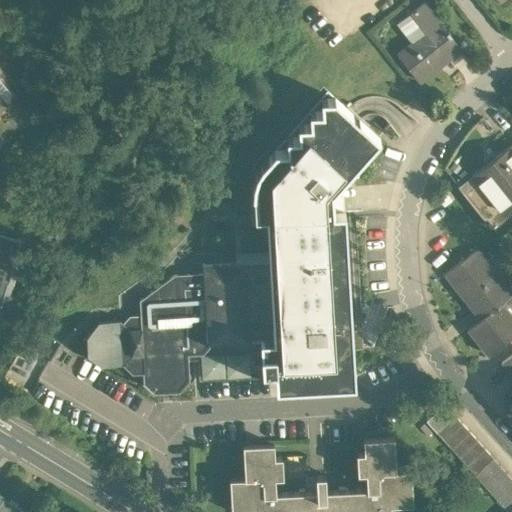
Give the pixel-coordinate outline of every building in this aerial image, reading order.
[(446,32),(423,3),(409,14),(424,32),(397,54),(419,82),(420,81),(420,80),(437,66),(436,64),(445,57),(452,66),(463,57),(458,51),(460,49),(449,35),(450,35),(447,31),(446,32)] [(253,219),(265,219),(332,215),(331,190),(380,140),(333,99),(322,99),(323,112),(311,112),(311,124),(297,124),(297,138),(286,138),(286,151),(275,152),(255,175),(252,189),(253,219)] [(511,142),(457,186),(490,227),(511,208),(511,142)] [(332,215),(265,219),(268,261),(235,262),(202,264),(202,273),(205,328),(208,328),(209,342),(255,340),(260,339),(273,339),(274,367),(275,386),(316,384),(355,382),(353,348),(352,330),(346,215),(332,215)] [(21,239),(0,232),(0,247),(17,252),(21,239)] [(17,252),(0,247),(0,303),(0,304),(17,252)] [(511,293),(476,248),(443,275),(479,320),(466,330),(487,356),(511,335),(511,316),(505,308),(511,302),(511,293)] [(235,262),(268,261),(267,251),(234,253),(235,262)] [(202,273),(174,275),(139,301),(140,329),(130,330),(131,358),(122,366),(132,374),(143,374),(142,383),(155,393),(180,392),(189,380),(187,355),(202,354),(208,347),(209,342),(208,328),(205,328),(202,273)] [(119,322),(97,322),(85,336),(86,354),(99,366),(122,366),(131,358),(130,330),(119,322)] [(273,339),(260,339),(261,368),(274,367),(273,339)] [(511,355),(501,363),(511,377),(511,355)] [(511,511),(511,479),(445,407),(426,424),(507,511),(511,511)] [(273,445),(242,447),(243,479),(227,480),(229,511),(389,511),(389,507),(413,505),(411,471),(396,472),(394,438),(362,440),(363,452),(355,452),(356,474),(365,474),(366,491),(326,493),(325,476),(314,477),(315,493),(275,496),(274,479),(283,479),(282,458),(274,459),(273,445)] [(2,498),(0,496),(0,511),(22,511),(1,499),(2,498)]
